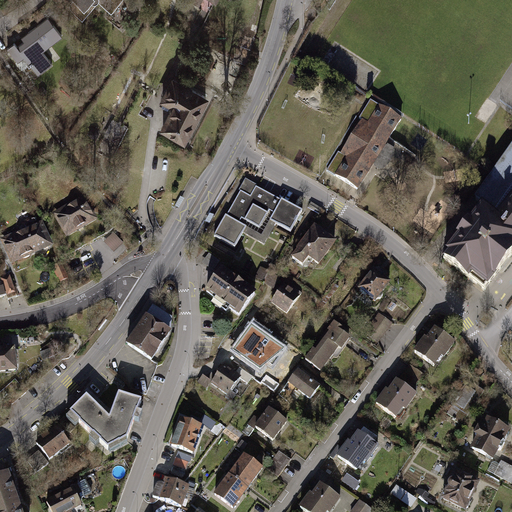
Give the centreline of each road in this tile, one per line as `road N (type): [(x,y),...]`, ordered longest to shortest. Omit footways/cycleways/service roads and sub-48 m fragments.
road 1 (residential): [(440,291),(277,511)]
road 2 (residential): [(124,511),(182,351),(185,288),(164,258)]
road 3 (residential): [(440,291),(387,239),(230,145)]
road 4 (tertiary): [(151,280),(71,385),(0,442)]
road 5 (tertiary): [(151,280),(126,275),(57,311),(0,323)]
road 6 (tertiary): [(284,13),(230,145)]
road 7 (tertiary): [(230,145),(164,258)]
